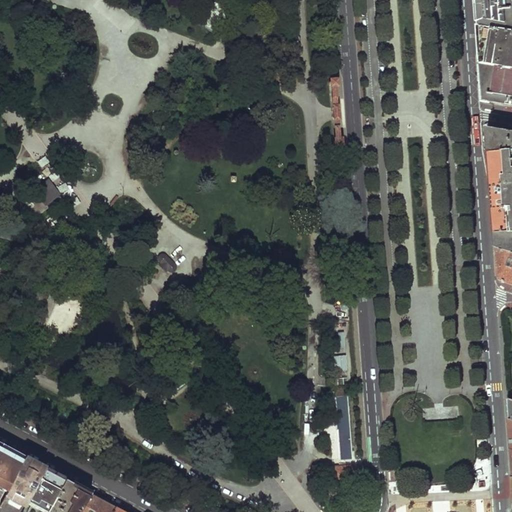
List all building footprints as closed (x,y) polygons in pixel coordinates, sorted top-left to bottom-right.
[(511,0),(479,0),(482,27),(511,32),(511,0)] [(200,10),(208,27),(226,19),(218,1),(200,10)] [(511,32),(482,27),(484,67),(511,71),(511,32)] [(511,71),(484,67),(486,89),(486,95),(491,100),(496,105),(511,107),(511,71)] [(333,77),(330,77),(332,107),(332,114),(333,120),(335,146),(338,145),(341,145),(344,145),(342,114),(339,77),(336,77),(333,77)] [(511,133),(500,131),(489,140),(491,169),(495,219),(497,249),(511,253),(511,133)] [(445,148),(433,148),(434,165),(446,165),(445,148)] [(26,195),(38,213),(62,197),(50,179),(44,183),(26,195)] [(498,263),(499,278),(502,282),(511,285),(511,253),(497,249),(498,263)] [(176,264),(165,254),(162,252),(158,252),(156,255),(156,258),(158,260),(169,271),(172,271),(175,270),(176,267),(176,264)] [(347,396),(335,397),(339,459),(351,458),(347,396)] [(0,446),(0,490),(8,494),(25,460),(16,456),(6,450),(0,446)] [(25,460),(8,494),(6,498),(25,508),(28,503),(45,471),(32,464),(25,460)] [(333,466),(335,498),(354,497),(353,477),(362,476),(361,465),(333,466)] [(45,471),(28,503),(35,508),(43,511),(49,511),(65,482),(53,476),(45,471)] [(65,482),(49,511),(81,511),(91,496),(75,488),(65,482)] [(91,496),(81,511),(113,511),(116,509),(100,501),(91,496)] [(25,508),(22,511),(33,511),(35,508),(28,503),(25,508)]
